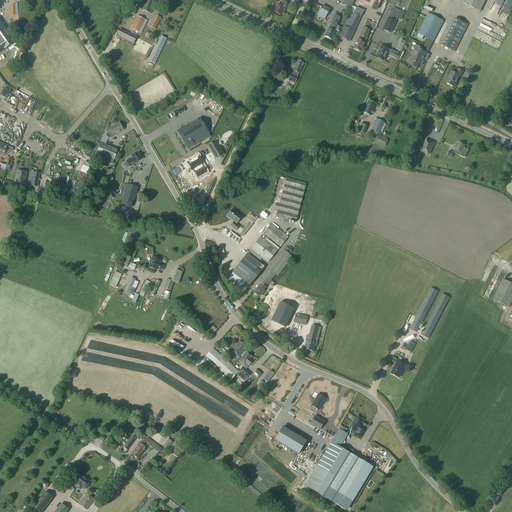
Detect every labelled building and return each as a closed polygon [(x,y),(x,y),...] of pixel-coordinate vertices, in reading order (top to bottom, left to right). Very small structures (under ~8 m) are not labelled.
[(152,0),(145,0),(141,9),(149,14),(156,1),(152,0)] [(279,3),(274,12),(280,16),(282,13),(283,13),(285,9),(286,8),(285,8),(287,3),(283,0),(282,0),(281,4),(279,3)] [(381,0),(358,0),(372,7),(371,9),(371,10),(374,11),(376,11),(381,0)] [(463,0),(462,3),(479,12),(484,0),(463,0)] [(322,6),(317,15),(324,19),(329,10),(322,6)] [(339,37),(349,42),(360,18),(364,11),(356,8),(353,14),(348,25),(345,23),(339,37)] [(388,18),(382,30),(390,34),(391,32),(396,22),(394,22),(399,11),(393,8),(388,18)] [(429,14),(418,33),(434,41),(444,22),(429,14)] [(330,23),(330,24),(336,27),(337,26),(341,18),(334,15),(330,23)] [(137,16),(131,28),(138,32),(144,20),(137,16)] [(455,18),(441,45),(454,51),(467,25),(455,18)] [(0,22),(0,52),(14,42),(0,22)] [(328,29),(324,37),(327,38),(328,39),(329,40),(330,39),(330,40),(332,37),(335,39),(336,37),(335,36),(333,35),(334,32),(335,30),(338,31),(340,27),(337,26),(336,27),(330,24),(329,27),(328,29)] [(363,28),(359,36),(366,39),(369,31),(363,28)] [(119,29),(115,36),(133,45),(136,38),(119,29)] [(471,38),(485,43),(487,37),(480,34),(479,37),(472,34),(471,38)] [(161,37),(149,62),(154,64),(166,40),(161,37)] [(423,48),(422,51),(427,54),(433,42),(428,39),(424,47),(423,47),(423,48)] [(364,43),(357,40),(353,49),(359,52),(361,49),(361,50),(364,43)] [(459,45),(456,53),(461,56),(464,47),(459,45)] [(381,46),(375,58),(377,59),(377,60),(380,61),(381,60),(383,61),(387,53),(396,57),(398,53),(391,50),(391,51),(388,50),(381,46)] [(417,46),(408,63),(417,68),(421,60),(424,61),(427,54),(422,51),(423,48),(417,46)] [(293,71),(295,72),(294,75),(297,77),(299,74),(304,64),(301,62),(302,61),(299,60),(298,61),(297,60),(295,65),(293,64),(291,69),(293,70),(293,71)] [(451,72),(446,83),(454,87),(460,76),(461,77),(463,72),(458,69),(455,74),(451,72)] [(287,84),(286,88),(291,91),(292,88),(298,77),(297,77),(294,75),(291,74),(288,80),(290,81),(288,84),(287,84)] [(368,101),(363,112),(370,116),(371,113),(372,114),(373,112),(372,111),(376,104),(368,101)] [(180,130),(177,132),(178,134),(187,149),(187,150),(210,137),(210,136),(210,137),(199,119),(198,120),(197,120),(190,124),(180,130)] [(376,119),(371,130),(379,134),(385,123),(376,119)] [(119,122),(106,130),(108,133),(109,134),(111,133),(113,136),(124,130),(119,122)] [(360,123),(357,131),(364,134),(367,126),(360,123)] [(106,130),(100,144),(105,146),(109,137),(106,136),(108,133),(106,130)] [(377,136),(375,141),(375,145),(383,148),(385,147),(388,141),(387,138),(379,135),(377,136)] [(427,139),(421,150),(428,154),(434,143),(427,139)] [(94,146),(81,141),(77,151),(90,156),(94,146)] [(211,144),(207,146),(210,152),(215,160),(223,155),(216,141),(215,141),(211,144)] [(0,142),(0,153),(4,155),(5,153),(7,154),(12,151),(13,147),(0,142)] [(455,145),(453,148),(455,149),(461,152),(462,152),(465,145),(459,142),(457,146),(455,145)] [(100,144),(95,158),(109,164),(111,159),(113,160),(117,150),(105,146),(100,144)] [(130,159),(126,162),(129,167),(133,164),(135,163),(141,160),(138,155),(137,153),(131,157),(132,158),(130,159)] [(192,161),(187,163),(189,166),(192,170),(194,169),(195,172),(202,167),(201,165),(202,165),(200,161),(200,160),(198,156),(191,160),(192,161)] [(195,172),(194,172),(196,175),(197,177),(201,175),(206,172),(203,167),(202,167),(195,172)] [(16,174),(14,182),(24,184),(26,173),(17,171),(16,171),(16,172),(15,174),(16,174)] [(30,173),(28,183),(31,184),(31,186),(36,187),(39,174),(38,173),(37,173),(36,172),(35,173),(33,173),(30,173)] [(286,178),(284,185),(304,191),(306,183),(286,178)] [(3,181),(2,187),(14,189),(15,184),(3,181)] [(44,182),(40,198),(48,199),(51,184),(44,182)] [(132,208),(138,188),(128,185),(122,205),(131,208),(132,208)] [(284,185),(283,191),(303,197),(304,191),(284,185)] [(283,191),(281,198),(301,203),(303,197),(283,191)] [(281,198),(279,204),(299,210),(301,203),(281,198)] [(276,203),(274,210),(277,211),(297,216),(299,210),(279,204),(276,203)] [(232,209),(227,216),(234,222),(230,226),(236,230),(239,226),(235,224),(236,223),(241,216),(232,209)] [(283,219),(289,221),(296,222),(297,216),(277,211),(276,217),(283,219)] [(271,223),(262,235),(265,237),(263,239),(265,241),(267,239),(279,248),(289,237),(271,223)] [(260,237),(250,249),(262,258),(268,263),(278,251),(265,241),(263,239),(260,237)] [(268,269),(277,277),(292,258),(288,254),(291,251),(286,247),(268,269)] [(247,254),(232,273),(249,286),(264,267),(247,254)] [(126,256),(122,265),(127,267),(131,258),(126,256)] [(153,257),(148,267),(156,271),(157,268),(161,270),(163,265),(159,264),(161,260),(153,257)] [(277,277),(268,269),(268,270),(269,270),(259,282),(261,284),(259,287),(258,287),(253,293),(259,298),(264,292),(267,289),(265,288),(275,275),(277,277)] [(115,272),(109,286),(115,289),(122,275),(115,272)] [(500,303),(506,306),(509,307),(511,301),(511,283),(503,279),(493,300),(500,303)] [(145,280),(139,295),(144,297),(148,287),(148,288),(151,283),(145,280)] [(130,281),(125,293),(132,296),(135,288),(133,287),(134,282),(130,281)] [(152,285),(149,293),(155,295),(160,283),(156,281),(154,286),(152,285)] [(431,288),(409,329),(417,333),(438,292),(431,288)] [(442,294),(421,335),(428,339),(450,298),(442,294)] [(293,310),(280,303),(271,321),(285,328),(293,310)] [(318,305),(316,312),(326,315),(329,309),(318,305)] [(303,326),(305,316),(293,314),(291,323),(303,326)] [(306,340),(304,349),(313,352),(314,347),(315,347),(318,335),(316,334),(318,328),(311,326),(307,341),(306,340)] [(239,341),(231,351),(238,357),(247,348),(239,341)] [(212,349),(205,357),(231,380),(236,375),(244,381),(250,374),(243,367),(238,372),(212,349)] [(246,352),(240,359),(242,361),(241,362),(243,364),(244,363),(248,366),(253,362),(250,359),(252,357),(246,352)] [(398,362),(391,373),(399,377),(405,366),(398,362)] [(318,394),(311,406),(318,411),(325,399),(318,394)] [(315,417),(310,424),(319,430),(324,422),(315,417)] [(362,422),(356,418),(349,429),(356,434),(355,436),(359,438),(364,431),(359,429),(358,428),(362,422)] [(283,427),(275,440),(298,454),(306,441),(283,427)] [(316,467),(305,486),(345,510),(369,470),(355,463),(358,459),(351,455),(353,451),(347,447),(345,451),(338,447),(346,434),(339,429),(316,467)] [(132,435),(123,447),(128,451),(136,439),(139,440),(140,439),(142,441),(137,447),(140,449),(141,448),(144,450),(147,445),(159,453),(162,449),(142,435),(137,432),(134,436),(132,435)] [(97,433),(94,438),(102,443),(105,437),(97,433)] [(86,439),(84,441),(95,449),(97,446),(86,439)] [(168,439),(163,445),(168,449),(173,442),(168,439)] [(137,447),(132,455),(137,459),(144,450),(141,448),(140,449),(137,447)] [(75,482),(73,485),(80,489),(81,487),(82,487),(84,489),(87,486),(88,486),(90,484),(90,483),(90,482),(90,481),(80,473),(79,474),(77,474),(76,476),(76,477),(76,478),(74,481),(75,482)] [(44,492),(32,508),(36,511),(42,511),(53,498),(44,492)] [(86,494),(78,504),(87,511),(94,500),(86,494)]
